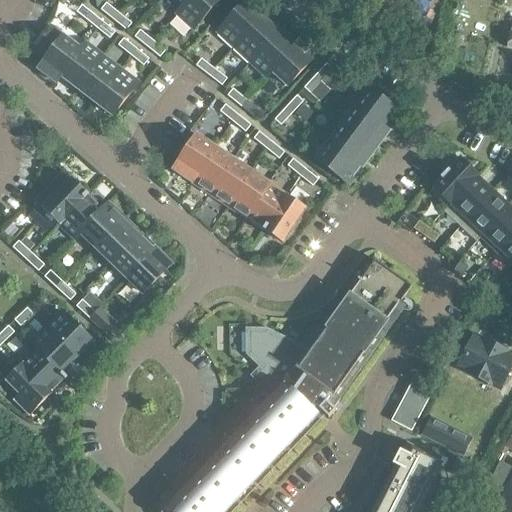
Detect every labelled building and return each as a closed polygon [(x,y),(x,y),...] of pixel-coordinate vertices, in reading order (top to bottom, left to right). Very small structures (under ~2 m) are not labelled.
[(173,0),(182,8),(183,9),(191,0),(173,0)] [(191,0),(183,9),(182,8),(176,14),(194,30),(221,0),(191,0)] [(411,0),(404,18),(429,29),(440,0),(411,0)] [(218,33),(235,49),(263,18),(246,2),(218,33)] [(107,3),(101,10),(115,21),(120,14),(107,3)] [(84,19),(97,29),(103,22),(90,12),(84,19)] [(115,21),(127,31),(132,24),(120,14),(115,21)] [(235,49),(253,65),(281,34),(263,18),(235,49)] [(110,40),(116,32),(103,22),(97,29),(110,40)] [(57,84),(62,77),(88,44),(86,43),(81,49),(53,28),(37,50),(47,57),(38,69),(57,84)] [(140,30),(135,37),(147,48),(153,41),(140,30)] [(272,72),(275,75),(303,43),(299,40),(294,46),(281,34),(253,65),(267,78),(272,72)] [(118,46),(131,56),(137,49),(124,39),(118,46)] [(147,48),(160,58),(166,51),(153,41),(147,48)] [(317,56),(303,43),(275,75),(288,87),(317,56)] [(62,77),(79,90),(105,57),(88,44),(62,77)] [(144,67),(150,60),(137,49),(131,56),(144,67)] [(79,90),(96,104),(122,70),(105,57),(79,90)] [(196,66),(209,76),(215,69),(201,59),(196,66)] [(327,64),(315,76),(322,82),(325,80),(331,73),(333,70),(327,64)] [(209,76),(222,86),(228,79),(215,69),(209,76)] [(122,70),(96,104),(113,117),(139,83),(122,70)] [(339,79),(331,73),(325,80),(322,82),(331,89),(339,79)] [(315,76),(304,88),(311,94),(322,82),(315,76)] [(348,104),(355,108),(356,107),(383,127),(396,110),(362,85),(348,104)] [(227,96),(240,106),(246,100),(233,89),(227,96)] [(297,96),(286,108),(293,114),(304,102),(297,96)] [(240,106),(253,117),(259,110),(246,100),(240,106)] [(220,112),(233,122),(238,116),(238,115),(226,105),(220,112)] [(355,108),(343,125),(376,150),(390,132),(383,127),(356,107),(355,108)] [(281,126),(293,114),(286,108),(275,120),(281,126)] [(233,122),(245,133),(251,126),(238,115),(238,116),(233,122)] [(343,125),(330,142),(364,167),(376,150),(343,125)] [(254,139),(266,150),(272,143),(259,132),(254,139)] [(174,170),(192,183),(215,147),(197,135),(174,170)] [(350,185),(364,167),(330,142),(316,160),(350,185)] [(266,150),(279,160),(285,153),(272,143),(266,150)] [(215,147),(192,183),(210,195),(233,160),(215,147)] [(288,166),(300,177),(306,170),(293,159),(288,166)] [(460,159),(430,193),(447,208),(444,212),(444,213),(478,175),(460,159)] [(233,160),(210,195),(229,207),(252,172),(233,160)] [(300,177),(313,187),(319,180),(306,170),(300,177)] [(252,172),(229,207),(247,219),(270,184),(252,172)] [(444,213),(460,227),(492,191),(478,179),(480,176),(478,175),(444,213)] [(35,202),(59,225),(88,194),(72,179),(62,190),(54,183),(35,202)] [(270,184),(247,219),(266,232),(289,197),(270,184)] [(460,227),(476,242),(508,207),(502,201),(492,191),(460,227)] [(75,241),(81,235),(110,205),(109,203),(103,209),(88,194),(59,225),(75,241)] [(283,243),(306,208),(289,197),(266,232),(283,243)] [(110,205),(81,235),(97,250),(126,220),(110,205)] [(476,242),(477,243),(480,239),(496,254),(511,235),(511,209),(508,207),(476,242)] [(97,250),(112,265),(141,235),(126,220),(97,250)] [(413,229),(424,237),(430,229),(419,221),(413,229)] [(424,237),(435,244),(441,236),(430,229),(424,237)] [(112,265),(128,280),(157,250),(141,235),(112,265)] [(511,235),(496,254),(511,268),(511,266),(511,235)] [(13,248),(25,260),(31,254),(19,242),(13,248)] [(157,250),(128,280),(143,295),(144,295),(149,300),(166,283),(160,278),(173,265),(157,250)] [(44,266),(31,254),(25,260),(38,272),(44,266)] [(225,511),(318,415),(314,411),(317,407),(329,419),(336,411),(327,403),(333,396),(334,397),(412,288),(391,272),(390,270),(389,271),(387,270),(387,269),(386,268),(385,269),(383,267),(383,266),(382,265),(381,266),(378,264),(379,263),(378,262),(377,263),(375,261),(361,281),(359,279),(358,281),(360,282),(326,330),(326,329),(325,331),(324,334),(323,333),(322,335),(323,335),(321,338),(320,337),(319,339),(320,339),(318,342),(317,341),(316,343),(317,343),(312,351),(311,350),(310,352),(309,354),(265,333),(251,333),(251,353),(265,367),(257,376),(266,385),(262,389),(271,397),(167,507),(163,511),(162,511),(225,511)] [(453,272),(461,278),(469,267),(460,261),(453,272)] [(44,278),(57,290),(63,283),(50,271),(44,278)] [(486,280),(480,289),(481,292),(488,297),(495,286),(486,280)] [(76,295),(63,283),(57,290),(70,302),(76,295)] [(495,286),(488,297),(495,302),(503,291),(495,286)] [(76,307),(88,318),(94,312),(82,301),(76,307)] [(34,315),(28,309),(15,321),(21,327),(34,315)] [(62,312),(47,327),(77,357),(92,342),(62,312)] [(100,329),(105,322),(94,312),(88,318),(100,329)] [(9,327),(0,335),(0,342),(2,345),(15,333),(9,327)] [(32,343),(62,373),(77,357),(47,327),(32,343)] [(511,353),(474,334),(456,369),(501,393),(511,371),(511,353)] [(37,350),(22,364),(52,394),(68,378),(62,373),(32,343),(31,344),(37,350)] [(22,364),(17,359),(1,375),(19,394),(14,399),(30,415),(29,415),(30,416),(52,394),(22,364)] [(416,383),(395,423),(412,432),(433,392),(416,383)] [(421,436),(463,458),(473,438),(431,416),(421,436)] [(419,511),(442,469),(444,469),(448,461),(407,442),(402,452),(400,451),(393,466),(395,467),(371,511),(419,511)] [(491,475),(471,511),(489,511),(511,469),(511,467),(500,461),(493,476),(491,475)] [(473,481),(480,469),(465,462),(459,473),(473,481)] [(511,511),(511,481),(495,511),(511,511)]
